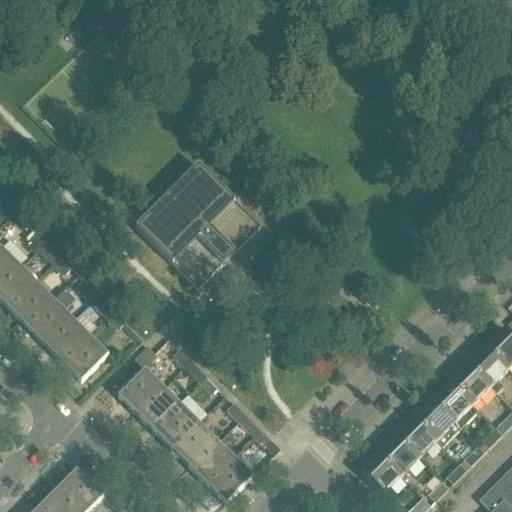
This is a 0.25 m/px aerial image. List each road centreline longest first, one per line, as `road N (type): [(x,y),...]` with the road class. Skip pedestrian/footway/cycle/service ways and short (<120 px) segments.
road 1 (residential): [(511,263),(306,472)]
road 2 (residential): [(178,511),(61,418)]
